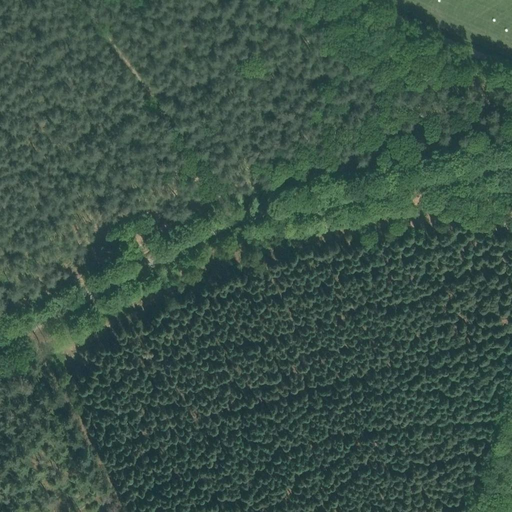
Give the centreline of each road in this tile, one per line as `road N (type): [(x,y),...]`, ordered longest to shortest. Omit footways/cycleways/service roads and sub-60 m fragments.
road 1 (unclassified): [(0,346),(239,218),(511,164)]
road 2 (track): [(84,446),(511,328)]
road 3 (track): [(382,8),(339,5),(0,162)]
road 4 (track): [(239,218),(80,0)]
road 5 (track): [(120,511),(21,334)]
road 6 (track): [(511,64),(382,8)]
